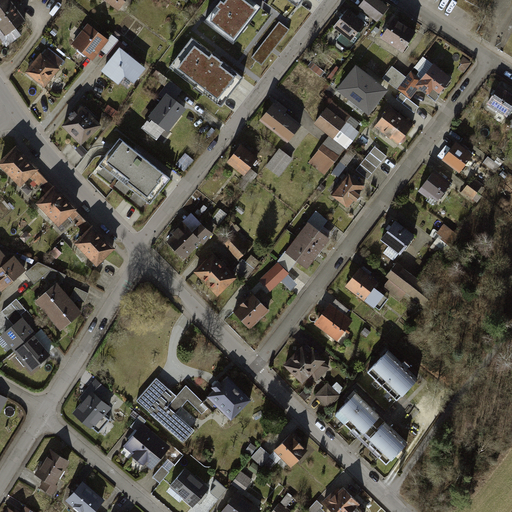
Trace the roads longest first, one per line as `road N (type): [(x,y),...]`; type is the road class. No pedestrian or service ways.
road 1 (residential): [(490,55),(254,368)]
road 2 (residential): [(142,250),(326,0)]
road 3 (residential): [(385,498),(511,325)]
road 4 (secondary): [(8,108),(142,250)]
road 5 (residential): [(41,412),(149,258)]
road 6 (secondary): [(254,368),(385,498)]
road 7 (secondary): [(149,258),(254,368)]
road 8 (residential): [(153,511),(41,412)]
